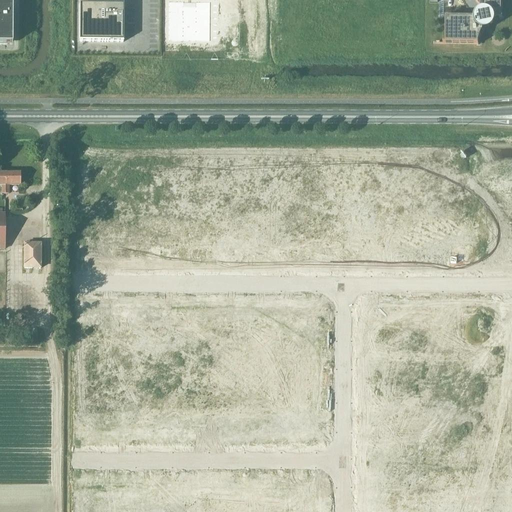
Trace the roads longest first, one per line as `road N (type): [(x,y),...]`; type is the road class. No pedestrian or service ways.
road 1 (primary): [(511,110),(0,112)]
road 2 (primary): [(0,120),(511,122)]
road 3 (unclassified): [(70,283),(344,284)]
road 4 (unclassified): [(70,459),(343,459)]
road 5 (unclassified): [(343,459),(344,284)]
road 6 (unclassified): [(344,284),(511,284)]
